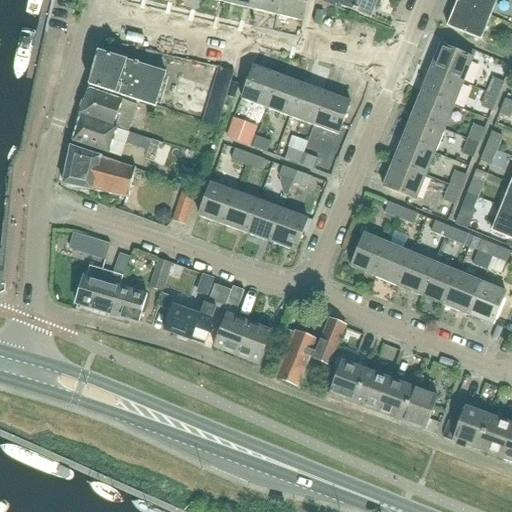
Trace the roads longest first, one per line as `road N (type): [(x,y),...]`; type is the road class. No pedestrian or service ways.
road 1 (residential): [(511,474),(209,359),(32,308)]
road 2 (primary): [(305,475),(277,456),(21,357)]
road 3 (primary): [(14,382),(290,478),(305,475)]
road 4 (residential): [(310,284),(279,286),(38,204)]
road 5 (residential): [(310,284),(393,67)]
road 6 (residential): [(511,377),(350,315),(310,284)]
road 7 (residential): [(38,204),(92,7)]
road 8 (residential): [(255,41),(92,7)]
